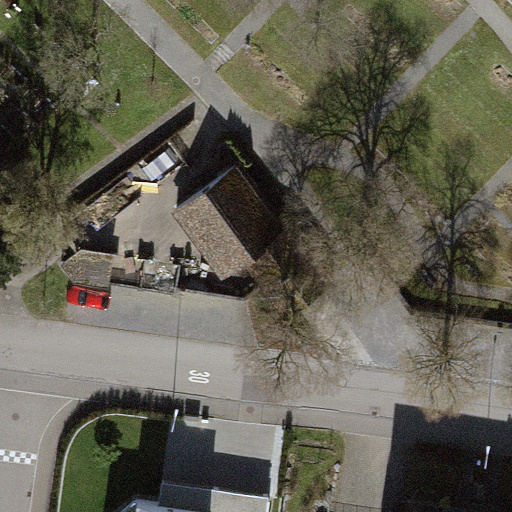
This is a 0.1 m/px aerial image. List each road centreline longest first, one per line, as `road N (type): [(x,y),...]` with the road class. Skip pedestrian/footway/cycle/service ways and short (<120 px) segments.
road 1 (residential): [(30,346),(511,412)]
road 2 (residential): [(7,511),(30,346)]
